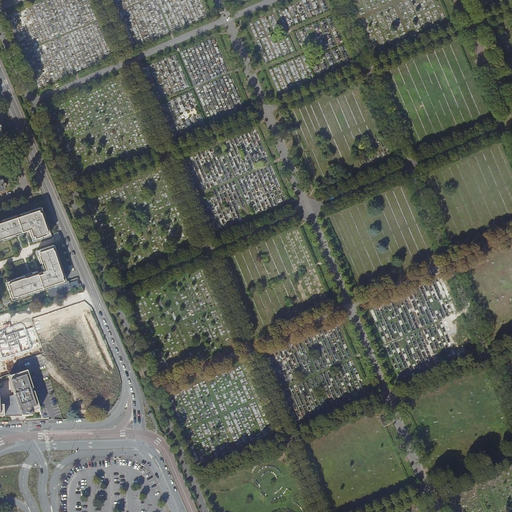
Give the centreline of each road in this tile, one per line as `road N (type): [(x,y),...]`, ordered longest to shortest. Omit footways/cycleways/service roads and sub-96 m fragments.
road 1 (residential): [(0,75),(123,362)]
road 2 (residential): [(123,362),(128,392),(104,422),(10,427)]
road 3 (tertiary): [(54,511),(54,478),(68,458),(142,455)]
